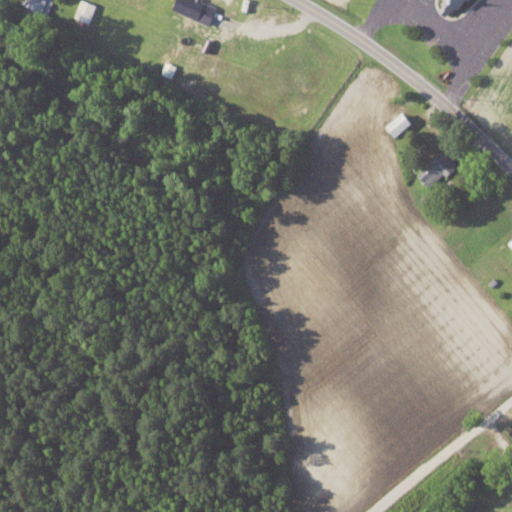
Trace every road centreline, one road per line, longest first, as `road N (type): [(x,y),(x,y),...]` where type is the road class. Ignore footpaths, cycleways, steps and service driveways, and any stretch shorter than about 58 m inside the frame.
road 1 (tertiary): [(297,0),(367,42),(511,167)]
road 2 (residential): [(373,511),(511,395)]
